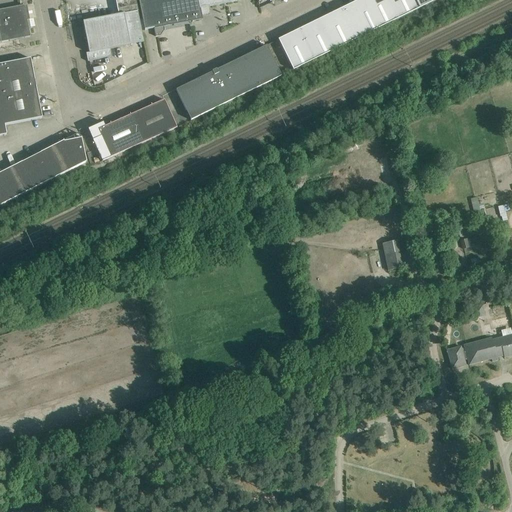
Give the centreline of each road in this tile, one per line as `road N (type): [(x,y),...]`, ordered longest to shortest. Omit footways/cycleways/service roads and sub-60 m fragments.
road 1 (unclassified): [(72,119),(312,0)]
road 2 (unclassified): [(447,398),(434,352),(436,315),(454,280),(511,264)]
road 3 (unclassified): [(339,511),(339,455),(350,434),(447,398)]
road 4 (unclassified): [(72,119),(49,0)]
